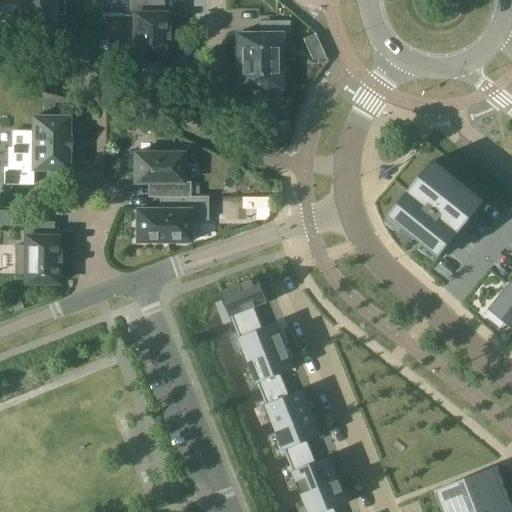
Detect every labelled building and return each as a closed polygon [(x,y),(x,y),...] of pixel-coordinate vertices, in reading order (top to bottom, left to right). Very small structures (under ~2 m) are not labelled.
[(18,0),(19,10),(20,10),(20,24),(53,24),(53,14),(62,14),(62,0),(18,0)] [(133,14),(133,61),(142,61),(162,61),(166,61),(166,47),(166,28),(166,14),(148,13),(148,0),(121,0),(122,14),(133,14)] [(235,61),(280,61),(280,34),(289,34),(289,21),(266,21),(266,34),(235,34),(235,61)] [(327,60),(316,34),(305,39),(314,60),(327,60)] [(142,61),(142,71),(162,71),(162,61),(142,61)] [(280,61),(235,61),(236,89),(258,89),(258,101),(282,101),(282,87),(280,87),(280,61)] [(69,147),(69,140),(69,138),(67,138),(68,118),(32,117),(32,148),(23,148),(23,168),(3,168),(3,184),(32,184),(32,170),(67,170),(67,149),(69,149),(69,147)] [(254,129),(286,147),(292,123),(253,123),(254,129)] [(166,197),(189,197),(189,195),(190,186),(190,182),(183,182),(183,153),(133,153),(133,183),(166,183),(166,197)] [(391,213),(388,216),(390,217),(393,214),(406,225),(404,228),(406,230),(413,235),(412,235),(415,238),(415,237),(424,244),(426,242),(440,253),(437,256),(439,257),(442,254),(441,254),(444,251),(449,244),(450,244),(452,242),(451,242),(457,234),(458,234),(460,232),(459,232),(466,224),(468,222),(467,222),(474,214),(476,212),(475,212),(482,204),(484,201),(481,199),(476,195),(474,193),(474,194),(469,190),(469,189),(468,188),(450,174),(448,172),(448,173),(443,169),(443,168),(441,167),(436,163),(437,163),(433,160),(431,163),(425,171),(423,173),(417,181),(415,183),(409,191),(407,193),(401,201),(398,203),(399,204),(391,213)] [(190,186),(189,195),(198,195),(198,186),(190,186)] [(189,197),(166,197),(166,209),(135,209),(135,242),(189,242),(189,220),(206,220),(207,197),(189,197)] [(42,208),(25,208),(25,218),(42,218),(42,208)] [(26,236),(24,236),(24,246),(15,246),(15,274),(24,274),(24,284),(57,284),(57,270),(58,270),(58,251),(57,251),(57,237),(52,237),(52,223),(26,223),(26,236)] [(240,285),(221,293),(231,317),(231,316),(235,327),(258,318),(254,308),(268,302),(268,301),(265,293),(259,278),(253,280),(252,279),(240,284),(240,285)] [(492,306),(490,309),(491,311),(494,308),(507,318),(505,321),(507,323),(511,326),(511,281),(510,284),(508,286),(502,294),(500,296),(492,306)] [(258,318),(235,327),(240,337),(239,337),(248,360),(286,345),(280,331),(277,323),(277,322),(262,328),(258,318)] [(286,345),(248,360),(257,384),(258,383),(262,394),(284,385),(280,374),(295,369),(295,367),(291,359),(286,345)] [(284,385),(262,394),(266,404),(265,404),(275,427),(312,412),(307,398),(304,390),(303,389),(289,395),(284,385)] [(312,412),(275,427),(284,451),(285,450),(289,461),(311,452),(307,441),(322,435),(321,434),(318,426),(312,412)] [(311,452),(289,461),(293,471),(292,471),(301,494),(339,479),(334,465),(330,457),(330,456),(315,462),(311,452)] [(440,488),(436,490),(437,493),(438,493),(441,502),(442,505),(444,511),(511,511),(511,506),(511,505),(511,503),(507,494),(508,494),(507,491),(506,491),(503,482),(502,479),(498,470),(499,470),(497,466),(493,468),(488,470),(485,471),(479,474),(479,473),(477,474),(456,482),(454,483),(448,485),(446,486),(440,489),(440,488)] [(339,479),(301,494),(308,511),(335,511),(334,508),(348,502),(348,501),(345,493),(339,479)] [(206,487),(203,480),(190,486),(193,492),(206,487)]
